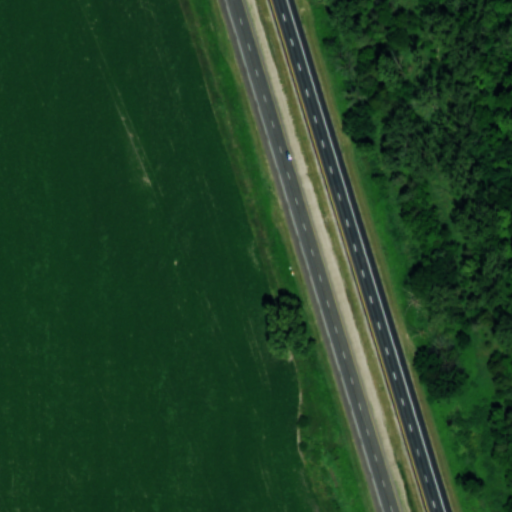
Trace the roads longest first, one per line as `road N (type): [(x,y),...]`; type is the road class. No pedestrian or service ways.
road 1 (trunk): [(231,0),(391,511)]
road 2 (trunk): [(435,511),(275,0)]
